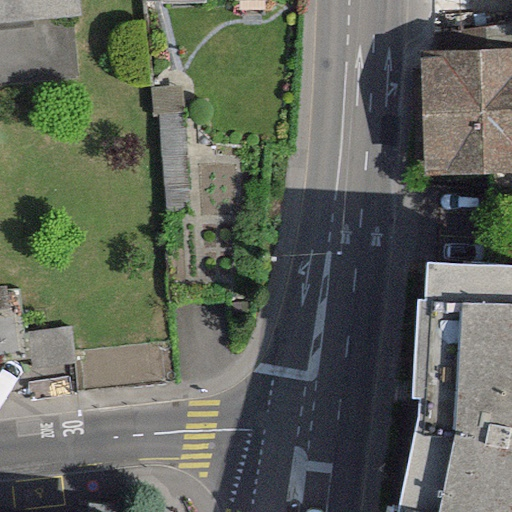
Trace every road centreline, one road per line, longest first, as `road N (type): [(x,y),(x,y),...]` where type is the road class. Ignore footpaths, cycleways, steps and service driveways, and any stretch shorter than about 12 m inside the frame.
road 1 (secondary): [(309,433),(360,0)]
road 2 (residential): [(309,433),(200,430),(0,451)]
